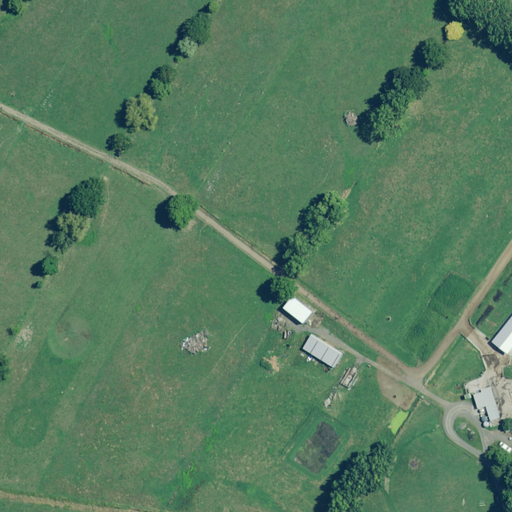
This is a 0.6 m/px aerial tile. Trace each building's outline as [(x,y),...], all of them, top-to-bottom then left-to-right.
[(311,310),(290,295),(282,306),(303,321),(311,310)] [(511,311),(490,339),(509,353),(511,349),(511,311)] [(343,354),(313,334),(304,348),(334,368),(343,354)] [(348,388),(354,379),(346,374),(340,383),(348,388)] [(501,418),(492,387),(480,391),(480,392),(474,394),(478,409),(486,406),(490,421),(501,418)] [(465,390),(466,394),(465,395),(466,400),(473,398),(472,393),(471,393),(470,389),(465,390)] [(511,449),(501,442),(497,448),(507,455),(511,449)]
